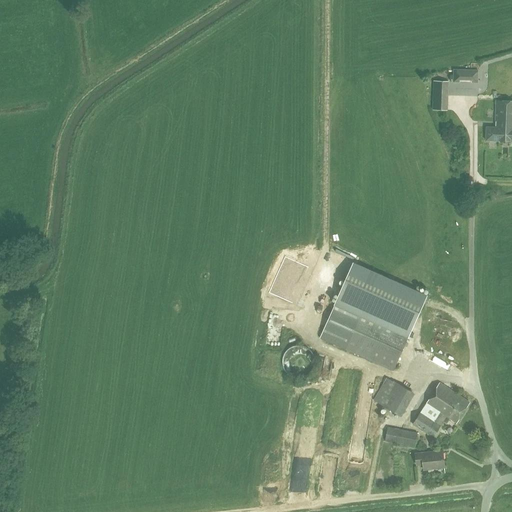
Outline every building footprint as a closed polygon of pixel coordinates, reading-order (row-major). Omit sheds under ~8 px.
[(433,110),(448,110),(449,81),(434,81),(433,110)] [(486,140),(511,140),(511,101),(496,101),(495,121),(496,121),(495,127),(487,127),(486,140)] [(444,332),(417,317),(427,296),(352,264),(320,337),(395,370),(406,344),(432,356),(444,332)] [(270,345),(282,346),(283,335),(270,334),(270,345)] [(283,357),(283,358),(283,360),(283,361),(283,363),(283,364),(283,365),(284,367),(284,368),(285,369),(285,371),(286,372),(287,373),(288,374),(289,375),(290,376),(292,376),(293,377),(294,377),(296,378),(297,378),(298,378),(300,378),(301,378),(303,378),(304,377),(305,377),(307,376),(308,375),(309,375),(310,374),(311,373),(312,372),(313,371),(314,369),(314,368),(315,367),(315,365),(315,364),(315,363),(315,361),(315,360),(315,358),(315,357),(314,356),(314,354),(313,353),(312,352),(311,351),(310,350),(309,349),(308,348),(307,347),(305,347),(304,346),(303,346),(301,345),(300,345),(298,345),(297,345),(295,346),(294,346),(293,347),(291,347),(290,348),(289,349),(288,350),(287,351),(286,352),(285,353),(284,354),(284,356),(283,357)] [(382,405),(401,416),(415,393),(395,382),(394,381),(393,382),(387,377),(374,400),(382,405)] [(412,424),(432,438),(447,417),(456,423),(469,402),(439,383),(426,403),(440,412),(435,421),(421,411),(412,424)] [(386,441),(414,446),(416,432),(388,427),(386,441)] [(423,464),(424,469),(445,467),(443,451),(416,454),(417,464),(423,464)] [(429,487),(439,485),(435,473),(426,476),(429,487)]
